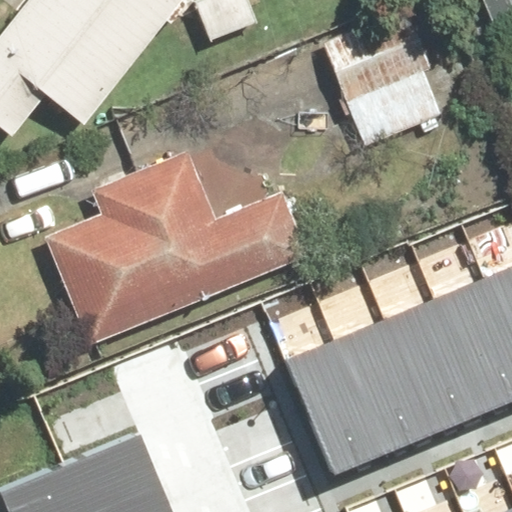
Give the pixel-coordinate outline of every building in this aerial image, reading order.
[(16,0),(0,22),(0,54),(91,124),(186,0),(16,0)] [(423,0),(416,0),(330,35),(374,142),(467,104),(423,0)] [(511,0),(469,0),(490,45),(511,34),(511,0)] [(511,46),(496,54),(511,94),(511,46)] [(41,206),(90,336),(324,249),(296,175),(224,202),(203,145),(41,206)] [(511,266),(487,277),(511,336),(511,266)] [(511,402),(511,336),(487,277),(437,298),(485,413),(511,402)] [(485,413),(437,298),(386,319),(435,434),(485,413)] [(435,434),(386,319),(336,340),(385,455),(435,434)] [(385,455),(336,340),(286,361),(335,476),(385,455)] [(136,436),(2,492),(10,511),(96,511),(157,487),(136,436)] [(167,511),(157,487),(96,511),(167,511)]
